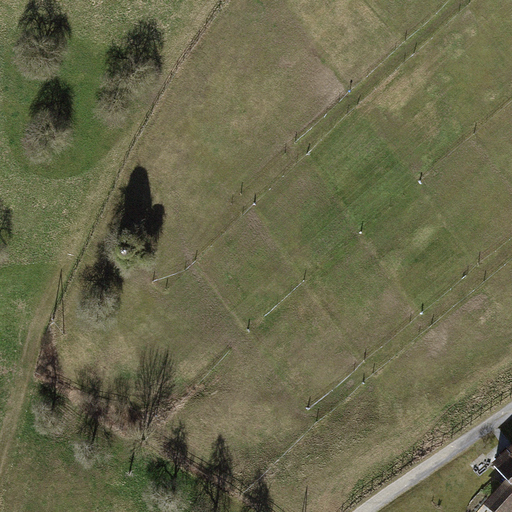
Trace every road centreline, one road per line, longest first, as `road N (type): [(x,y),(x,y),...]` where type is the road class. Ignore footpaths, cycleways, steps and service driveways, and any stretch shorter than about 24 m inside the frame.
road 1 (track): [(213,0),(135,123),(77,240),(39,331),(0,465)]
road 2 (track): [(511,405),(366,511)]
